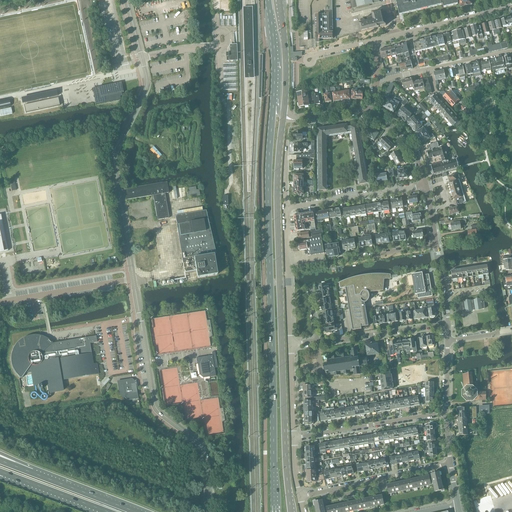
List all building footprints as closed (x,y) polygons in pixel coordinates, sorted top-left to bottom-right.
[(350,0),(349,0),(351,9),(384,1),(383,0),(350,0)] [(395,0),(399,15),(442,5),(441,5),(442,5),(443,5),(443,8),(458,4),(456,0),(395,0)] [(332,10),(324,10),(325,14),(315,15),(316,39),(316,42),(319,42),(319,39),(320,39),(333,39),(332,10)] [(360,22),(361,22),(361,23),(359,24),(361,31),(375,28),(379,27),(386,25),(384,19),(382,11),(372,13),(372,17),(363,19),(363,20),(361,20),(360,22)] [(501,20),(503,27),(508,26),(508,27),(511,26),(511,24),(511,21),(511,18),(506,19),(501,20)] [(497,34),(494,22),(488,23),(490,31),(494,30),(495,34),(497,34)] [(481,25),(484,37),(487,36),(486,33),(489,32),(487,23),(481,25)] [(475,26),(471,28),(473,37),(477,36),(477,39),(483,38),(482,35),(483,35),(481,25),(475,27),(475,26)] [(472,37),(470,28),(464,29),(466,39),(472,37)] [(463,29),(456,31),(459,41),(465,39),(463,29)] [(459,41),(456,31),(450,33),(453,45),(460,44),(459,41)] [(452,45),(449,33),(446,34),(443,35),(445,43),(448,55),(451,54),(449,46),(452,45)] [(442,35),(437,36),(440,49),(445,47),(442,35)] [(437,36),(431,37),(433,48),(438,47),(438,49),(440,49),(437,36)] [(425,39),(427,49),(428,52),(429,51),(429,49),(433,48),(431,37),(425,39)] [(425,39),(419,40),(422,51),(427,49),(425,39)] [(422,51),(419,40),(413,42),(416,52),(422,51)] [(404,44),(401,45),(403,55),(405,54),(406,57),(410,56),(409,52),(406,43),(404,44)] [(403,55),(401,45),(397,46),(397,45),(395,46),(398,59),(400,58),(400,56),(403,55)] [(469,49),(471,56),(477,55),(476,49),(472,50),(472,48),(469,49)] [(504,67),(502,57),(490,60),(492,68),(493,71),(504,69),(504,67)] [(407,70),(405,62),(404,61),(401,62),(400,60),(398,60),(401,71),(407,70)] [(480,76),(478,63),(470,64),(473,77),(480,76)] [(470,64),(465,66),(467,78),(473,77),(470,64)] [(98,83),(92,85),(92,89),(93,88),(94,94),(95,102),(96,104),(106,102),(120,99),(120,96),(122,96),(121,93),(122,93),(123,92),(121,82),(120,83),(118,83),(115,84),(113,84),(102,86),(98,87),(98,85),(98,83)] [(339,100),(338,92),(335,93),(334,90),(335,89),(333,88),(330,88),(331,95),(333,95),(333,101),(336,101),(337,101),(338,101),(338,100),(339,100)] [(41,94),(41,95),(42,99),(58,96),(57,93),(57,91),(41,94)] [(449,91),(443,97),(448,103),(456,96),(451,91),(449,91)] [(298,97),(298,100),(308,98),(307,92),(297,93),(297,94),(297,95),(297,97),(298,97)] [(448,103),(452,107),(459,100),(457,98),(459,96),(458,94),(456,96),(448,103)] [(37,95),(21,99),(22,103),(38,100),(37,96),(37,95)] [(430,101),(433,105),(439,99),(435,95),(430,100),(430,101)] [(388,109),(388,110),(393,100),(388,97),(387,97),(386,100),(387,101),(383,107),(386,108),(386,109),(387,110),(388,109)] [(393,100),(388,110),(389,110),(389,111),(390,111),(391,111),(394,112),(399,102),(400,100),(395,97),(393,100)] [(58,98),(24,105),(26,113),(60,106),(58,98)] [(308,98),(298,100),(299,108),(300,108),(303,108),(303,107),(309,106),(308,98)] [(9,99),(0,100),(0,108),(11,106),(9,99)] [(433,105),(437,109),(443,104),(439,99),(433,105)] [(421,103),(419,105),(425,112),(428,110),(421,103)] [(437,109),(441,113),(447,108),(443,104),(437,109)] [(410,108),(402,118),(404,119),(403,120),(403,121),(405,121),(406,122),(406,121),(412,114),(409,112),(411,109),(411,110),(414,106),(412,105),(410,108)] [(400,116),(402,118),(410,108),(408,107),(406,109),(403,107),(397,114),(398,114),(397,115),(397,116),(399,116),(400,117),(400,116)] [(11,108),(0,110),(0,116),(12,114),(11,108)] [(443,119),(445,118),(451,112),(447,108),(441,113),(439,115),(443,119)] [(445,118),(449,122),(455,117),(451,112),(445,118)] [(410,125),(411,127),(418,121),(414,116),(407,122),(408,123),(407,123),(407,124),(408,125),(409,125),(410,125)] [(455,117),(449,122),(447,124),(450,128),(452,126),(454,126),(455,124),(457,127),(460,123),(458,121),(459,121),(455,117)] [(418,121),(411,127),(413,129),(412,129),(413,130),(413,131),(414,131),(415,131),(422,125),(418,121)] [(318,129),(319,190),(327,190),(326,136),(351,132),(360,184),(368,183),(358,125),(350,127),(347,127),(347,125),(318,129)] [(419,137),(427,133),(424,128),(416,132),(417,134),(417,135),(417,136),(417,137),(418,137),(419,137)] [(369,138),(374,141),(379,133),(373,130),(372,130),(366,131),(367,138),(369,138)] [(427,133),(419,137),(419,138),(419,139),(419,140),(420,141),(421,140),(422,143),(430,138),(430,139),(434,137),(433,135),(431,136),(430,135),(429,136),(427,133)] [(379,143),(384,147),(389,141),(384,137),(379,143)] [(389,141),(384,147),(388,151),(393,146),(389,141)] [(440,156),(442,162),(448,160),(444,146),(439,148),(437,143),(434,144),(429,145),(428,145),(430,150),(427,151),(429,159),(440,156)] [(307,144),(303,144),(297,144),(294,144),(294,147),(294,148),(293,148),(293,150),(294,151),(294,152),(302,152),(302,147),(307,147),(307,144)] [(390,155),(394,160),(400,157),(400,156),(401,155),(400,154),(398,154),(397,151),(390,155)] [(296,156),(296,161),(302,161),(302,162),(311,162),(311,159),(311,154),(308,154),(302,154),(302,156),(296,156)] [(400,157),(394,160),(397,166),(403,162),(404,161),(403,159),(402,159),(400,157)] [(442,162),(439,163),(431,165),(431,167),(433,174),(458,167),(456,160),(449,162),(448,160),(442,162)] [(302,161),(296,161),(294,161),(294,170),(299,170),(299,169),(302,169),(302,162),(302,161)] [(397,169),(399,179),(404,178),(407,178),(407,177),(408,177),(407,171),(404,171),(404,168),(397,169)] [(387,180),(386,174),(375,176),(376,182),(377,182),(377,183),(380,182),(387,180)] [(455,175),(447,177),(449,182),(449,181),(450,182),(448,183),(453,200),(454,200),(456,207),(448,210),(450,215),(456,214),(459,214),(458,213),(459,213),(458,209),(460,209),(458,205),(467,202),(459,175),(456,176),(455,175)] [(172,198),(185,197),(185,185),(172,185),(172,198)] [(189,191),(187,191),(188,196),(200,195),(200,189),(196,189),(196,186),(189,187),(189,191)] [(408,197),(403,198),(404,207),(407,206),(406,201),(409,200),(409,205),(413,204),(413,203),(418,202),(417,201),(418,201),(418,199),(417,199),(416,196),(408,197)] [(412,215),(412,212),(406,213),(407,220),(413,219),(413,222),(420,221),(419,214),(420,214),(412,215)] [(295,215),(293,216),(295,217),(297,232),(315,229),(313,213),(296,215),(295,215)] [(468,231),(469,238),(477,237),(476,231),(479,230),(478,225),(472,226),(472,231),(468,231)] [(307,249),(308,256),(324,253),(321,235),(312,236),(312,239),(306,240),(307,249)] [(299,250),(307,249),(306,240),(298,241),(299,247),(298,248),(298,249),(299,250)] [(339,244),(332,245),(334,257),(335,256),(335,257),(336,257),(337,256),(338,256),(339,256),(338,253),(340,253),(339,244)] [(334,257),(332,245),(325,246),(327,255),(328,255),(329,257),(330,257),(331,257),(332,257),(333,257),(334,257)] [(503,257),(504,265),(511,263),(511,256),(503,257)] [(411,274),(415,295),(417,295),(418,298),(432,296),(429,274),(423,275),(422,273),(411,274)] [(346,280),(336,284),(339,283),(340,289),(345,288),(353,331),(361,329),(361,327),(368,326),(365,303),(367,302),(368,300),(369,298),(369,295),(369,293),(383,291),(384,280),(391,278),(391,274),(379,274),(368,275),(357,277),(346,280)] [(465,301),(460,302),(461,303),(455,304),(456,311),(462,310),(462,312),(485,308),(483,298),(481,299),(480,297),(475,298),(476,300),(471,300),(470,298),(465,299),(465,301)] [(426,302),(426,304),(426,306),(427,306),(429,317),(430,317),(431,317),(434,317),(434,316),(436,316),(433,301),(426,302)] [(421,319),(419,310),(415,311),(415,305),(414,302),(411,303),(411,306),(412,311),(413,311),(414,319),(417,319),(418,319),(421,319)] [(46,308),(43,308),(48,334),(52,333),(46,308)] [(378,312),(378,311),(378,310),(378,308),(376,308),(376,311),(372,312),(372,314),(376,313),(377,317),(373,317),(374,325),(375,325),(376,325),(377,325),(378,324),(380,324),(378,312)] [(325,327),(326,331),(327,332),(330,331),(330,332),(332,332),(332,331),(337,330),(342,329),(341,324),(326,326),(326,327),(325,327)] [(37,386),(38,390),(40,389),(41,389),(42,389),(41,385),(41,384),(47,383),(49,391),(49,393),(63,391),(61,380),(98,374),(96,363),(93,364),(90,343),(97,342),(96,336),(53,343),(51,343),(52,342),(52,341),(51,341),(51,340),(50,340),(49,340),(49,341),(48,340),(47,339),(45,338),(44,338),(43,338),(42,337),(40,337),(41,335),(39,335),(38,335),(36,335),(35,335),(34,335),(32,335),(31,335),(30,335),(28,336),(27,336),(26,337),(25,337),(24,338),(23,338),(21,339),(20,340),(19,341),(18,342),(17,343),(16,344),(15,345),(14,346),(14,347),(14,348),(13,349),(13,350),(12,352),(12,354),(11,355),(11,356),(11,357),(11,359),(11,360),(11,361),(11,362),(12,363),(12,364),(12,365),(12,366),(13,368),(13,369),(14,370),(14,371),(15,372),(16,373),(17,374),(17,375),(18,376),(19,376),(20,377),(21,378),(25,373),(32,372),(32,376),(34,385),(35,385),(36,385),(38,384),(38,386),(37,386)] [(409,340),(408,340),(410,351),(413,351),(414,352),(417,352),(415,343),(414,343),(414,339),(412,339),(409,339),(409,340)] [(410,351),(408,340),(408,341),(406,341),(406,340),(403,341),(402,341),(403,350),(407,350),(407,352),(408,351),(408,353),(409,357),(411,356),(410,353),(410,351)] [(393,352),(396,351),(395,342),(394,342),(394,341),(391,342),(390,342),(390,346),(389,347),(390,352),(387,352),(388,360),(391,360),(391,356),(393,355),(393,352)] [(370,345),(366,346),(367,349),(368,356),(379,354),(379,353),(381,353),(380,345),(378,345),(377,344),(373,345),(373,344),(370,344),(370,345)] [(355,348),(352,348),(351,349),(352,351),(350,351),(351,355),(346,356),(346,354),(345,354),(344,353),(343,354),(342,355),(341,355),(341,356),(337,357),(337,356),(331,356),(332,358),(327,358),(324,358),(324,361),(325,363),(324,363),(324,366),(322,366),(322,365),(323,370),(323,369),(324,369),(325,371),(326,371),(325,372),(325,374),(326,375),(327,375),(328,374),(328,373),(329,373),(329,375),(334,374),(334,376),(339,375),(339,374),(343,373),(344,374),(345,374),(346,375),(347,375),(348,374),(349,374),(349,372),(353,372),(354,375),(360,374),(363,374),(362,365),(367,364),(367,362),(369,362),(368,360),(368,356),(367,349),(365,350),(366,358),(360,359),(360,355),(358,356),(357,350),(356,351),(355,348)] [(196,358),(197,364),(198,364),(199,375),(203,378),(210,377),(216,376),(214,368),(212,355),(196,358)] [(511,369),(489,372),(493,408),(511,406),(511,369)] [(465,390),(465,394),(465,395),(463,395),(463,398),(465,398),(465,401),(486,400),(486,392),(474,392),(473,386),(472,373),(462,374),(464,389),(465,390)] [(120,394),(120,395),(125,398),(128,400),(138,399),(136,388),(136,385),(135,385),(134,384),(134,383),(132,384),(131,380),(118,382),(120,394)] [(305,401),(312,401),(325,400),(325,397),(312,397),(312,393),(312,391),(303,392),(303,395),(303,398),(304,397),(304,398),(305,398),(305,401)] [(420,452),(420,451),(436,449),(436,447),(436,444),(435,444),(435,443),(428,444),(428,448),(423,449),(419,450),(420,452)] [(309,445),(309,447),(306,447),(306,449),(305,450),(305,452),(306,452),(314,452),(314,444),(309,445)] [(436,449),(420,451),(421,458),(424,457),(424,453),(429,453),(429,456),(430,456),(430,458),(433,457),(433,456),(437,455),(437,454),(437,452),(436,452),(436,449)] [(431,474),(432,480),(430,481),(431,485),(433,484),(435,492),(443,490),(439,472),(431,474)] [(429,475),(422,477),(424,486),(431,485),(430,481),(429,475)] [(422,477),(415,479),(417,488),(424,486),(422,477)] [(415,479),(408,480),(410,489),(417,488),(415,479)] [(408,480),(401,482),(403,491),(410,489),(408,480)] [(401,482),(394,483),(396,493),(403,491),(401,482)] [(396,493),(394,483),(387,485),(387,484),(386,485),(386,487),(387,486),(389,494),(396,493)] [(382,495),(375,496),(377,506),(384,504),(382,497),(383,496),(383,494),(382,495)] [(375,496),(368,498),(370,507),(377,506),(375,496)] [(368,498),(361,500),(363,509),(370,507),(368,498)] [(326,507),(324,508),(322,500),(314,502),(316,511),(324,511),(325,511),(327,511),(326,507)] [(361,500),(354,501),(356,510),(363,509),(361,500)] [(354,501),(347,503),(349,511),(356,510),(354,501)] [(347,503),(340,504),(341,511),(348,511),(349,511),(347,503)]
